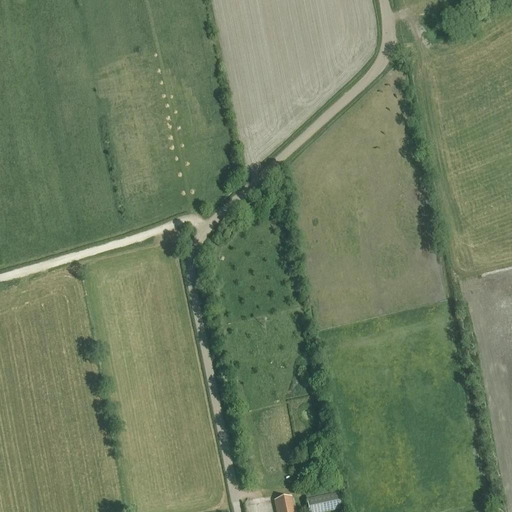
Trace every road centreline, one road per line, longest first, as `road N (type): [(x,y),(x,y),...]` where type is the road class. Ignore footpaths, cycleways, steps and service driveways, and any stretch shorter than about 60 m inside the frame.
road 1 (unclassified): [(234,501),(190,256),(204,226),(384,60),(391,49),(381,0)]
road 2 (track): [(204,226),(184,219),(0,278)]
